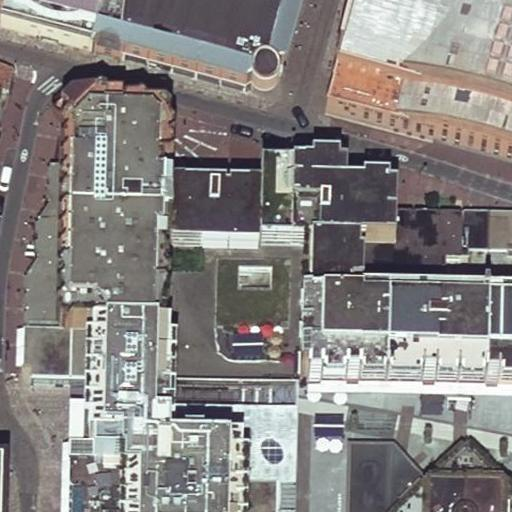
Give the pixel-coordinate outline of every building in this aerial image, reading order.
[(8,0),(0,30),(91,53),(106,0),(8,0)] [(0,0),(0,30),(8,0),(0,0)] [(106,0),(91,53),(271,101),(278,92),(287,60),(270,55),(272,48),(289,52),(292,41),(275,36),(282,12),(274,10),(276,0),(106,0)] [(327,117),(434,144),(476,0),(358,0),(342,59),(340,61),(325,113),(327,117)] [(511,0),(476,0),(434,144),(511,164),(511,0)] [(12,69),(0,65),(0,89),(9,91),(14,73),(12,69)] [(21,306),(21,335),(160,337),(160,324),(161,288),(161,275),(162,243),(164,192),(164,161),(164,157),(165,122),(119,121),(118,115),(66,115),(66,130),(63,130),(63,156),(63,181),(45,182),(21,284),(21,306)] [(262,175),(261,194),(257,246),(276,247),(286,247),(294,248),(302,248),(397,251),(397,225),(396,197),(388,197),(388,191),(363,190),(363,196),(354,196),(347,195),(346,177),(335,177),(335,168),(313,168),(313,175),(277,175),(262,175)] [(257,246),(261,194),(211,193),(164,192),(162,243),(199,245),(217,245),(227,246),(257,246)] [(472,228),(397,225),(397,251),(302,248),(301,305),(293,305),(292,388),(295,389),(305,389),(314,389),(355,390),(444,392),(478,393),(482,224),(473,224),(472,228)] [(511,224),(482,224),(478,393),(511,393),(511,224)] [(284,388),(292,388),(293,305),(301,305),(302,248),(294,248),(286,247),(276,247),(257,246),(227,246),(217,245),(199,245),(162,243),(161,275),(161,288),(160,324),(160,337),(160,346),(159,382),(159,385),(178,386),(240,387),(274,388),(278,388),(284,388)] [(21,335),(21,371),(30,372),(29,383),(85,384),(159,385),(159,382),(160,346),(160,337),(21,335)] [(159,385),(85,384),(85,405),(84,446),(122,447),(157,448),(158,405),(159,385)] [(511,511),(511,389),(473,388),(349,387),(295,389),(159,385),(157,448),(234,449),(233,490),(232,511),(511,511)] [(63,511),(112,511),(114,457),(122,457),(234,459),(234,449),(220,448),(194,448),(157,448),(122,447),(84,446),(65,445),(64,470),(63,511)] [(273,511),(274,489),(234,488),(234,459),(122,457),(114,457),(112,511),(273,511)]
